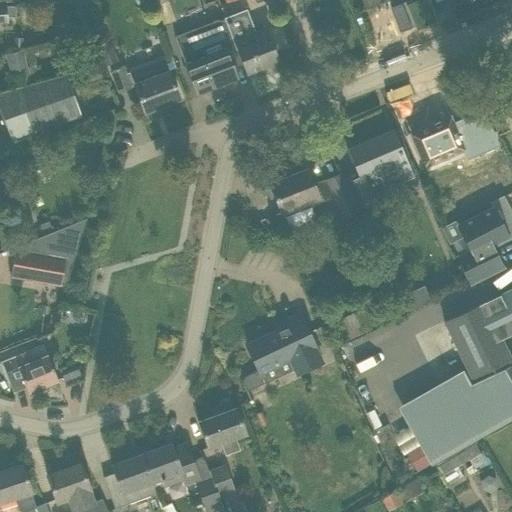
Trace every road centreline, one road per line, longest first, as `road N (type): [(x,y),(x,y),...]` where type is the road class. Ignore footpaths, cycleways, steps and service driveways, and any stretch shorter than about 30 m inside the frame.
road 1 (residential): [(0,419),(80,426),(160,399),(181,383),(233,138)]
road 2 (residential): [(233,138),(511,26)]
